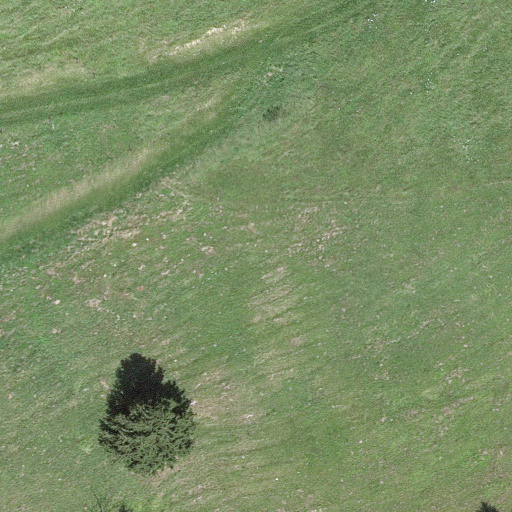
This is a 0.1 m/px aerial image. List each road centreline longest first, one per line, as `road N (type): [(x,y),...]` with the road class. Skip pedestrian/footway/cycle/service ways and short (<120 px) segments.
road 1 (track): [(0,248),(225,116),(255,86),(286,33)]
road 2 (track): [(0,107),(206,64),(344,0)]
